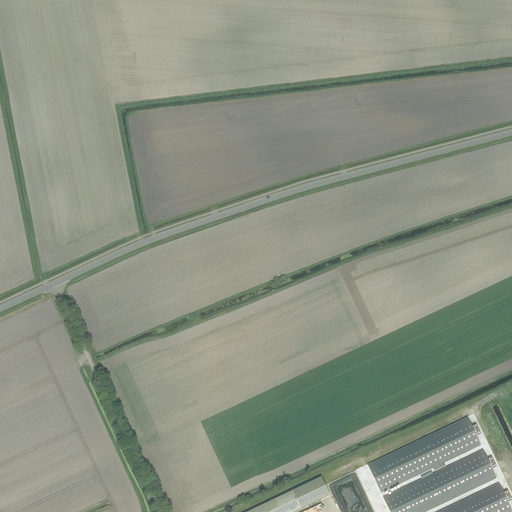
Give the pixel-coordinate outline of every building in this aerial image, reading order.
[(467,418),(368,465),(381,493),(480,446),(476,437),(480,435),(476,425),(471,427),(467,418)] [(483,451),(384,498),(390,511),(426,511),(496,479),(492,469),(496,467),(492,458),(487,460),(483,451)] [(297,511),(302,510),(330,497),(322,479),(249,511),(297,511)] [(339,503),(342,511),(346,511),(344,506),(344,505),(342,499),(344,498),(346,502),(353,502),(354,499),(358,497),(359,493),(354,481),(348,482),(346,479),(333,485),(334,489),(342,491),(341,490),(344,491),(343,494),(340,494),(338,494),(341,501),(341,503),(339,503)] [(499,484),(439,511),(511,511),(507,503),(511,501),(507,491),(503,493),(499,484)]
